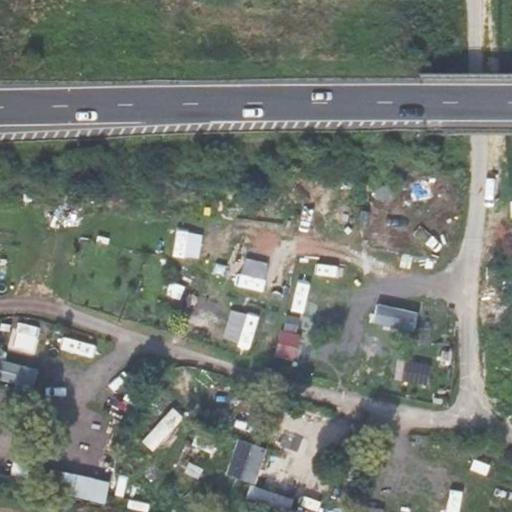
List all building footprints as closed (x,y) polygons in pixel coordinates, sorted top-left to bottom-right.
[(63,333),(59,346),(92,356),(96,343),(63,333)] [(235,477),(244,480),(253,455),(243,451),(235,477)] [(430,479),(458,481),(459,453),(432,451),(430,479)] [(325,511),(329,496),(314,492),(309,511),(325,511)] [(426,511),(429,499),(397,492),(392,511),(426,511)]
